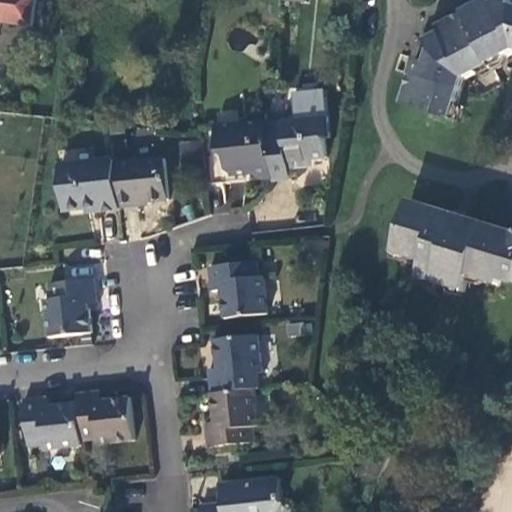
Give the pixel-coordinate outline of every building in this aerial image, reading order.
[(38,0),(0,0),(0,31),(2,18),(35,23),(38,0)] [(511,0),(481,0),(438,23),(441,30),(427,37),(435,51),(432,61),(416,56),(402,101),(448,115),(451,105),(459,99),(465,75),(511,50),(511,0)] [(296,101),(298,116),(328,112),(326,97),(315,88),(305,90),(296,101)] [(298,116),(268,119),(273,174),(273,176),(291,174),(290,165),(306,163),(306,155),(328,153),(326,133),(330,133),(328,112),(298,116)] [(260,175),(273,174),(268,119),(267,116),(217,121),(220,147),(228,154),(228,165),(236,171),(253,169),(260,175)] [(204,138),(185,141),(188,166),(207,164),(204,138)] [(167,156),(117,161),(121,204),(138,203),(137,200),(171,196),(167,156)] [(101,210),(121,208),(121,204),(117,161),(116,157),(59,163),(64,209),(101,205),(101,210)] [(424,258),(419,273),(449,281),(454,278),(467,282),(472,267),(483,270),(486,277),(501,280),(502,276),(511,278),(511,229),(410,198),(396,244),(405,246),(412,255),(424,258)] [(258,255),(210,262),(213,286),(222,285),(226,313),(269,307),(264,269),(259,270),(258,255)] [(89,300),(98,299),(95,273),(48,279),(50,295),(45,295),(49,333),(92,329),(89,300)] [(206,364),(209,389),(249,385),(257,384),(255,368),(261,368),(256,330),(213,335),(216,363),(206,364)] [(250,401),(249,385),(209,389),(212,418),(202,419),(205,443),(249,438),(245,401),(250,401)] [(103,387),(79,390),(77,390),(78,399),(83,438),(98,436),(99,441),(137,437),(133,394),(104,396),(103,387)] [(49,394),(23,396),(29,444),(44,442),(45,447),(83,442),(83,438),(78,399),(50,403),(49,394)] [(394,447),(366,450),(360,472),(381,471),(385,461),(394,447)] [(282,474),(223,482),(226,499),(203,502),(204,511),(275,511),(285,497),(282,474)]
